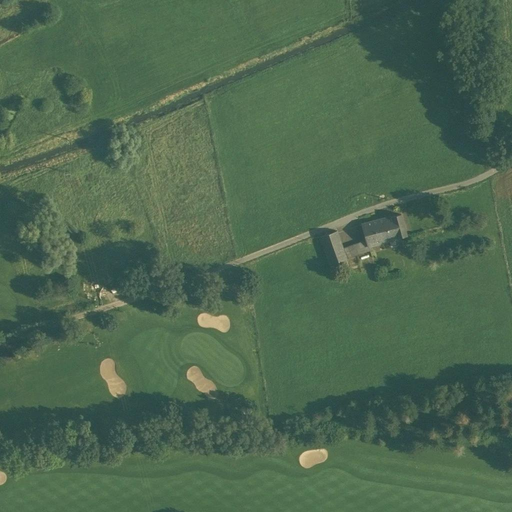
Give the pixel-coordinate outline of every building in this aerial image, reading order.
[(391,217),(397,238),(407,235),(401,214),(391,217)] [(368,246),(369,245),(397,238),(391,217),(362,224),(367,240),(368,246)] [(344,249),(337,232),(338,231),(337,231),(336,231),(321,236),(320,237),(320,238),(320,237),(330,263),(329,263),(330,264),(331,264),(346,258),(346,259),(347,258),(347,257),(346,257),(344,249)] [(367,240),(360,243),(364,252),(370,250),(369,245),(368,246),(367,240)] [(360,243),(353,245),(357,255),(364,252),(360,243)] [(347,257),(347,258),(357,255),(353,245),(344,249),(346,257),(347,257)] [(346,258),(331,264),(333,270),(348,265),(346,259),(346,258)]
